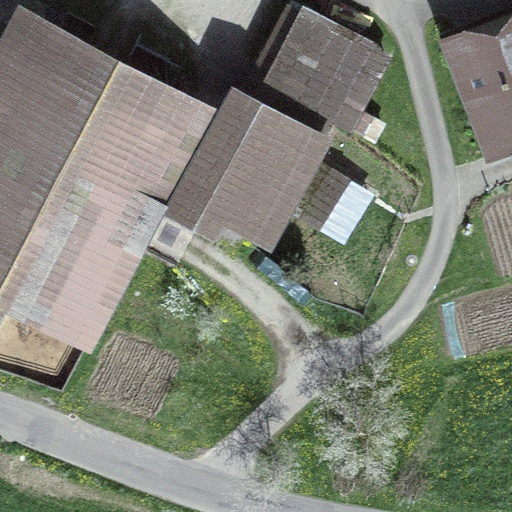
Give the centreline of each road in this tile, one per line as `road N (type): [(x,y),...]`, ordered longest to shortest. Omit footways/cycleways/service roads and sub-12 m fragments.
road 1 (unclassified): [(283,511),(0,412)]
road 2 (track): [(195,248),(280,325),(310,382)]
